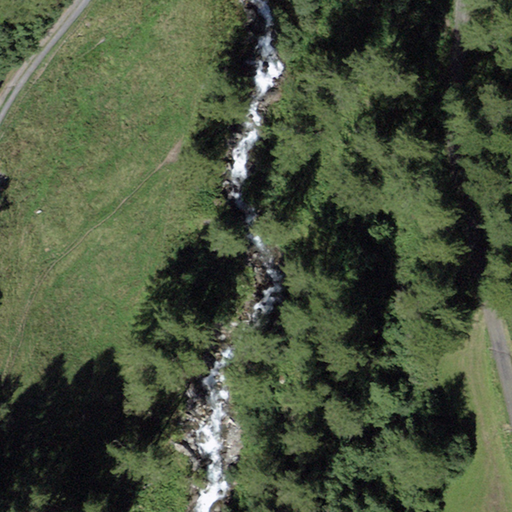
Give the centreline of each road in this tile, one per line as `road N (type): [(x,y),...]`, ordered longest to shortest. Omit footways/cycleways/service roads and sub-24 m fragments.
road 1 (track): [(511,396),(461,149)]
road 2 (track): [(461,149),(455,0)]
road 3 (track): [(78,0),(0,110)]
